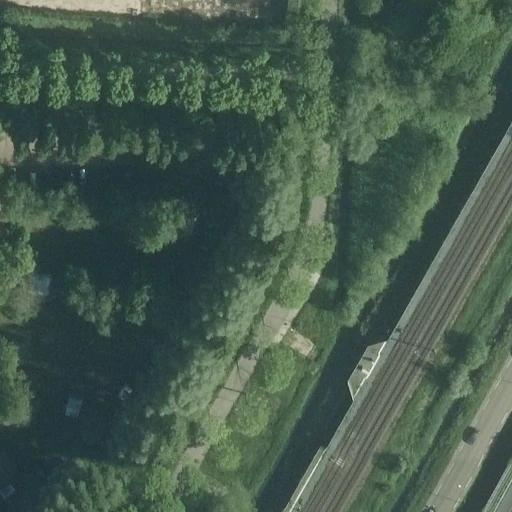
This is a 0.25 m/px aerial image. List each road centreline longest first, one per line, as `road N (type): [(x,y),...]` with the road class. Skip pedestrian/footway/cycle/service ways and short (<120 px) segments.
road 1 (unclassified): [(153,511),(303,249),(318,196),(326,0)]
road 2 (track): [(323,81),(0,73)]
road 3 (tertiary): [(511,382),(438,511)]
